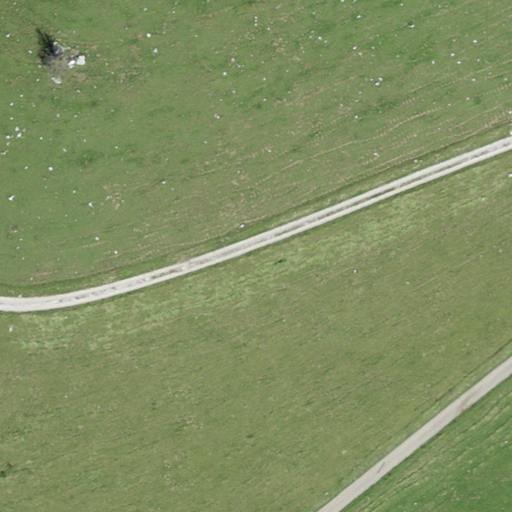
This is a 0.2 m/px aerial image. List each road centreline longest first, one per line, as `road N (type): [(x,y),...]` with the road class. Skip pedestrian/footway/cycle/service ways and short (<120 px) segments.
road 1 (track): [(511,140),(224,254),(72,297),(0,300)]
road 2 (track): [(331,511),(511,364)]
